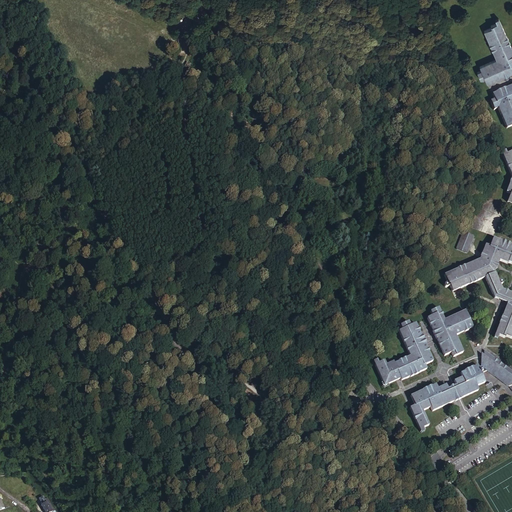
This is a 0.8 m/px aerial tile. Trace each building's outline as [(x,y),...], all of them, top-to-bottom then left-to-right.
[(511,46),(501,20),(497,22),(491,24),(492,26),(485,29),(497,58),(480,65),(481,69),(477,71),(480,79),(485,77),(487,82),(511,71),(511,46)] [(511,85),(492,94),(494,100),(490,102),(494,110),(498,108),(507,129),(511,126),(511,85)] [(511,152),(506,155),(503,156),(507,166),(511,177),(506,192),(511,194),(507,202),(511,204),(511,152)] [(457,249),(467,253),(471,245),(474,236),(464,232),(457,249)] [(511,246),(493,239),(490,248),(487,247),(483,256),(481,262),(446,277),(449,284),(447,285),(446,285),(445,286),(445,287),(445,288),(446,289),(447,289),(448,289),(451,287),(454,293),(459,291),(461,290),(486,279),(496,299),(509,304),(497,335),(500,336),(507,338),(507,337),(511,338),(511,294),(508,293),(504,291),(501,286),(502,286),(503,285),(504,285),(504,284),(505,284),(505,283),(505,282),(504,281),(503,281),(502,281),(501,281),(500,282),(499,282),(498,282),(494,273),(497,266),(499,261),(507,265),(508,263),(511,264),(511,246)] [(142,298),(129,306),(132,311),(145,303),(142,298)] [(474,329),(465,309),(444,318),(441,309),(433,313),(435,317),(429,320),(446,357),(452,354),(454,358),(464,354),(456,337),(469,331),(474,329)] [(404,331),(400,332),(411,358),(395,366),(394,363),(387,366),(386,362),(379,365),(376,367),(385,388),(400,381),(402,381),(402,382),(428,371),(426,366),(434,363),(417,325),(412,327),(410,322),(402,326),(404,331)] [(491,355),(485,351),(485,357),(483,355),(482,367),(491,355)] [(511,370),(491,355),(482,367),(488,372),(510,387),(511,386),(511,370)] [(411,410),(421,432),(425,430),(430,427),(425,415),(433,411),(434,413),(458,402),(480,392),(478,387),(486,384),(482,374),(479,368),(479,367),(461,375),(463,379),(451,385),(439,390),(437,386),(411,398),(416,408),(411,410)] [(52,511),(55,511),(48,498),(45,500),(43,497),(40,499),(43,504),(42,505),(45,511),(52,511)]
